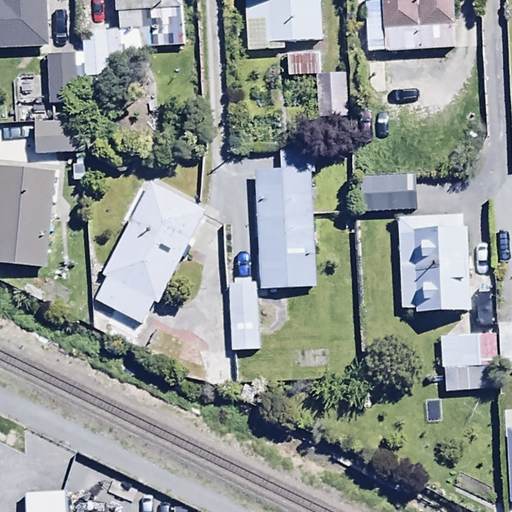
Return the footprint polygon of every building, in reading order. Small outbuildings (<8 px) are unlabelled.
[(0,0),(0,50),(47,50),(46,0),(0,0)] [(114,0),(115,12),(118,12),(119,30),(120,60),(143,59),(143,49),(183,47),(181,0),(114,0)] [(321,0),(240,0),(241,3),(246,3),(247,52),(285,51),(285,43),(322,42),(321,0)] [(390,97),(390,116),(455,116),(454,93),(479,93),(478,50),(453,50),(452,0),(379,0),(380,2),(364,2),(365,54),(385,54),(385,97),(390,97)] [(104,82),(109,82),(109,69),(120,68),(120,60),(119,30),(82,32),(83,54),(76,54),(77,80),(80,80),(81,95),(104,94),(104,82)] [(317,76),(321,76),(321,53),(288,53),(287,78),(317,78),(317,76)] [(77,80),(76,54),(47,56),(49,108),(77,107),(77,80)] [(317,76),(317,78),(317,119),(346,119),(346,76),(321,76),(317,76)] [(34,125),(35,157),(81,156),(80,124),(34,125)] [(279,171),(254,172),(259,293),(317,290),(311,176),(315,176),(314,151),(278,153),(279,171)] [(57,172),(0,166),(0,264),(47,269),(57,172)] [(360,178),(362,215),(418,213),(416,175),(360,178)] [(150,182),(102,276),(107,278),(94,302),(100,305),(92,321),(103,327),(99,335),(128,350),(132,341),(147,349),(157,330),(144,323),(153,304),(157,306),(206,211),(150,182)] [(464,216),(397,218),(400,311),(415,311),(415,316),(469,313),(470,322),(488,321),(487,292),(477,293),(477,304),(471,304),(469,228),(464,229),(464,216)] [(236,285),(228,285),(230,354),(258,353),(256,284),(249,284),(249,280),(236,280),(236,285)] [(511,364),(511,323),(499,324),(500,365),(511,364)] [(494,335),(439,337),(440,370),(495,368),(494,335)] [(207,397),(207,384),(229,384),(229,379),(233,379),(233,355),(221,355),(221,336),(210,336),(210,356),(205,356),(205,381),(191,381),(191,391),(197,391),(197,397),(207,397)]
